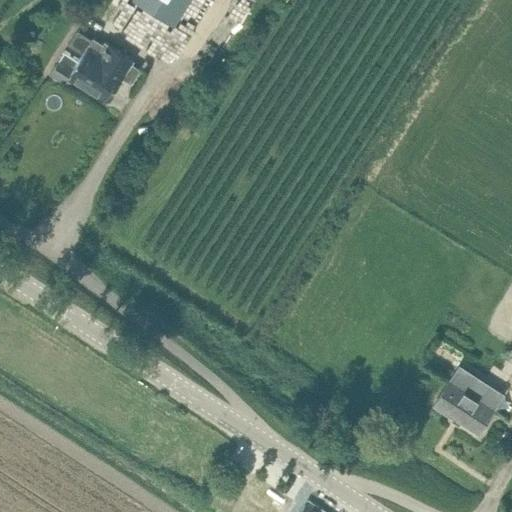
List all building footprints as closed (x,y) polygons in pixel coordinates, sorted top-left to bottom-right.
[(137,0),(173,22),(186,0),(137,0)] [(65,51),(52,72),(65,81),(66,81),(69,76),(107,101),(119,82),(123,77),(131,82),(140,69),(132,64),(131,63),(134,59),(130,57),(105,40),(103,43),(94,37),(92,39),(78,30),(69,44),(83,53),(81,56),(79,60),(65,51)] [(170,113),(205,54),(185,42),(150,101),(170,113)] [(180,161),(192,159),(188,144),(176,147),(180,161)] [(478,434),(489,417),(495,408),(451,379),(434,405),(478,434)] [(232,451),(224,465),(233,471),(242,456),(232,451)] [(238,499),(245,487),(221,471),(215,480),(226,487),(224,490),(238,499)] [(326,511),(307,499),(299,511),(326,511)]
